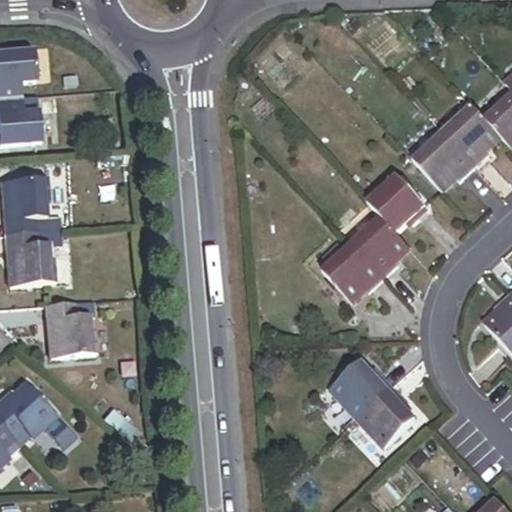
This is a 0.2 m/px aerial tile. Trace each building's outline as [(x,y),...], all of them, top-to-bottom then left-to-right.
[(33,84),(30,53),(0,55),(0,102),(24,101),(23,85),(33,84)] [(511,97),(485,123),(500,140),(511,152),(511,97)] [(0,149),(39,147),(36,115),(26,116),(24,101),(0,102),(0,149)] [(485,123),(472,109),(442,137),(474,171),(489,157),(486,153),(500,140),(485,123)] [(474,171),(442,137),(414,163),(442,193),(455,181),(459,185),(474,171)] [(122,161),(91,163),(92,172),(123,169),(122,161)] [(428,214),(397,179),(368,206),(382,221),(395,236),(409,223),(414,227),(428,214)] [(42,223),(41,208),(45,208),(44,184),(0,187),(0,208),(3,242),(35,239),(34,224),(42,223)] [(409,252),(395,236),(382,221),(352,249),(383,283),(399,269),(395,265),(409,252)] [(42,223),(34,224),(35,239),(55,238),(53,223),(42,223)] [(55,238),(35,239),(37,254),(45,253),(56,252),(55,238)] [(53,293),(51,268),(46,269),(45,253),(37,254),(35,239),(3,242),(7,296),(53,293)] [(383,283),(352,249),(322,275),(351,306),(365,293),(368,296),(383,283)] [(511,358),(511,298),(509,296),(494,309),(498,313),(482,327),(511,359),(511,358)] [(97,308),(80,309),(81,324),(90,323),(98,323),(97,308)] [(80,309),(46,311),(50,366),(97,362),(95,338),(91,338),(90,323),(81,324),(80,309)] [(356,424),(392,390),(378,376),(374,380),(360,365),(329,395),(356,424)] [(57,420),(28,389),(16,400),(14,397),(0,410),(0,428),(16,445),(27,435),(33,442),(57,420)] [(384,453),(416,423),(401,407),(405,404),(392,390),(356,424),(384,453)] [(143,438),(125,423),(115,435),(156,469),(155,456),(139,444),(143,438)] [(4,456),(16,445),(0,428),(0,473),(11,463),(4,456)]
